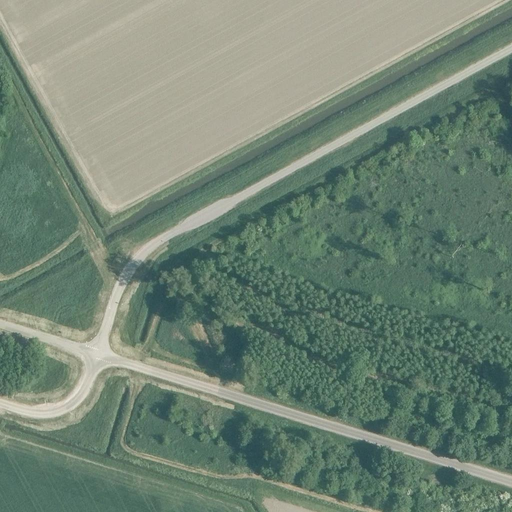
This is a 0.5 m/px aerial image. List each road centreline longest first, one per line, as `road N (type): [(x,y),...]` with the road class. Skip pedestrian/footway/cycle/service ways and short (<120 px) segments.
road 1 (unclassified): [(94,353),(139,252),(511,49)]
road 2 (unclassified): [(511,480),(94,353)]
road 3 (track): [(0,282),(90,233),(0,66)]
road 4 (track): [(369,155),(511,78)]
road 5 (unclassified): [(0,403),(34,413),(61,408),(82,389),(94,353)]
